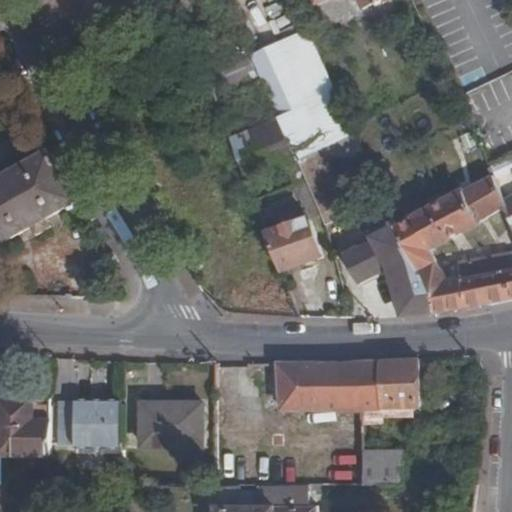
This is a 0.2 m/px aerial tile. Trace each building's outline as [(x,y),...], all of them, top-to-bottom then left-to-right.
[(317,0),(321,9),(342,0),(365,0),(372,14),(398,1),(397,0),(317,0)] [(261,27),(249,33),(256,51),(259,57),(271,50),(261,27)] [(363,134),(315,30),(287,43),(315,106),(332,147),(363,134)] [(287,43),(271,50),(259,57),(267,75),(275,93),(287,118),(315,106),(287,43)] [(259,57),(256,51),(230,62),(241,87),(267,75),(259,57)] [(272,124),(240,137),(256,181),(296,164),(304,182),(313,178),(287,118),(275,93),(258,99),(272,124)] [(318,188),(335,225),(362,213),(340,171),(373,156),(365,139),(363,134),(332,147),(315,106),(287,118),(313,178),(318,188)] [(82,202),(55,154),(29,168),(24,162),(0,174),(0,175),(3,181),(0,183),(0,242),(3,247),(20,237),(27,249),(35,245),(33,243),(63,226),(64,229),(73,224),(68,216),(79,210),(77,206),(82,202)] [(378,166),(386,185),(401,179),(392,159),(378,166)] [(433,276),(443,314),(511,299),(511,253),(469,263),(472,277),(457,280),(450,268),(439,249),(491,225),(490,222),(498,218),(511,210),(511,198),(506,185),(501,175),(406,226),(420,258),(433,276)] [(309,192),(318,188),(313,178),(304,182),(309,192)] [(511,210),(498,218),(506,235),(511,232),(511,210)] [(291,269),(292,271),(330,257),(316,217),(294,225),(291,217),(283,221),(286,228),(276,232),(291,269)] [(398,271),(411,316),(443,314),(433,276),(420,258),(406,226),(355,258),(370,283),(398,271)] [(291,269),(276,232),(252,241),(266,279),(291,269)] [(472,277),(469,263),(450,268),(457,280),(472,277)] [(423,363),(388,365),(388,412),(423,411),(423,363)] [(388,412),(388,365),(285,369),(287,414),(344,412),(367,412),(388,412)] [(0,458),(53,459),(54,423),(33,422),(34,404),(2,403),(0,455),(0,458)] [(79,448),(124,449),(124,405),(80,404),(79,448)] [(207,407),(148,408),(148,451),(208,450),(207,407)] [(367,456),(367,488),(404,489),(405,456),(367,456)] [(223,509),(313,510),(314,488),(226,488),(226,494),(223,494),(223,509)]
